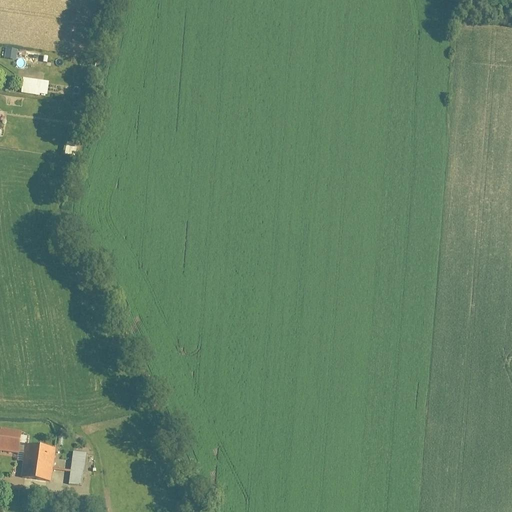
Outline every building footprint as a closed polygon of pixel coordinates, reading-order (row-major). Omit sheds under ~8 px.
[(6,63),(16,64),(17,54),(8,53),(6,63)] [(23,87),(22,94),(33,96),(34,88),(23,87)] [(20,433),(0,432),(0,452),(18,453),(17,477),(51,478),(52,449),(19,447),(20,433)] [(93,461),(76,460),(73,487),(90,488),(93,461)] [(75,500),(73,511),(90,511),(92,502),(75,500)]
